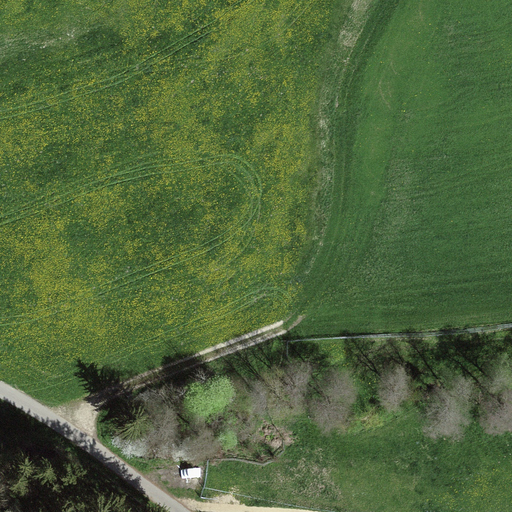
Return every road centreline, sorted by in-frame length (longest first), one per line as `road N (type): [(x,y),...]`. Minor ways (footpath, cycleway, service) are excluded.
road 1 (track): [(83,439),(91,406),(284,330)]
road 2 (track): [(179,511),(83,439),(0,396)]
